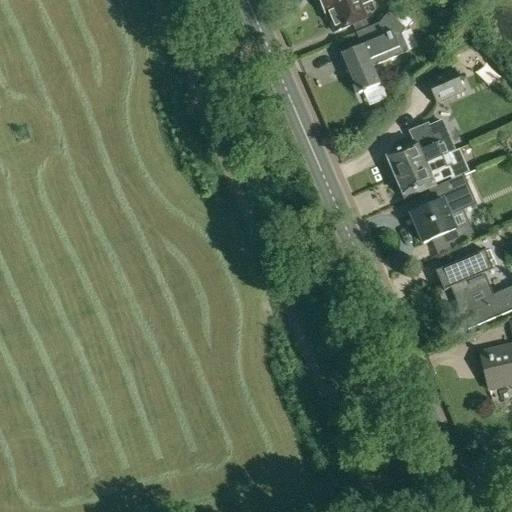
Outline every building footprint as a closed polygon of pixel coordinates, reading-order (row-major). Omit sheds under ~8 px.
[(317,0),(319,5),(322,4),(326,11),(327,10),(351,0),(317,0)] [(351,0),(327,10),(337,32),(365,19),(360,6),(372,0),(351,0)] [(388,14),(380,25),(356,35),(361,47),(342,55),(353,80),(349,81),(355,94),(357,93),(358,94),(379,85),(371,68),(409,52),(402,35),(406,30),(388,14)] [(436,103),(465,91),(456,67),(426,79),(436,103)] [(410,134),(415,145),(387,158),(388,160),(386,163),(388,169),(392,170),(395,177),(447,155),(443,144),(436,147),(427,126),(410,134)] [(404,197),(449,177),(446,169),(452,166),(447,155),(395,177),(398,183),(396,186),(399,192),(402,193),(404,197)] [(460,208),(474,202),(463,176),(430,190),(436,204),(410,215),(423,244),(454,231),(449,219),(462,213),(460,208)] [(484,252),(436,273),(444,291),(453,287),(458,299),(455,300),(468,330),(511,312),(511,288),(490,297),(481,275),(492,270),(484,252)] [(489,391),(490,391),(490,388),(511,382),(511,323),(511,327),(511,345),(480,354),(489,391)]
